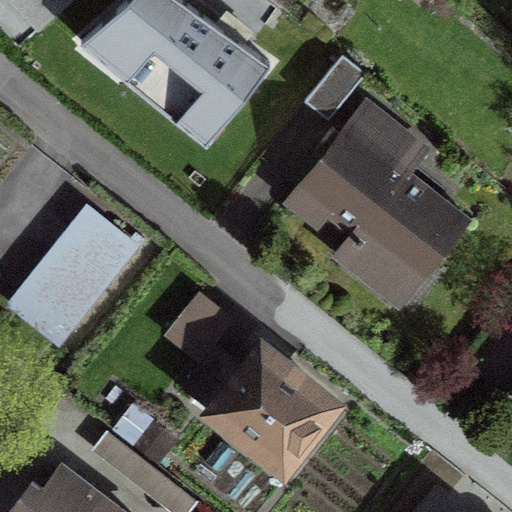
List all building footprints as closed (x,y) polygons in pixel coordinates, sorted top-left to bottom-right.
[(10,0),(38,29),(70,0),(10,0)] [(232,30),(191,0),(119,0),(76,37),(204,138),(268,57),(232,30)] [(424,149),(369,104),(350,127),(346,124),(300,181),(303,184),(289,201),(316,223),(328,209),(355,231),(338,252),(389,293),(455,212),(405,172),(424,149)] [(134,242),(87,204),(8,303),(55,341),(134,242)] [(235,325),(198,294),(162,338),(198,368),(235,325)] [(354,404),(262,334),(199,417),(291,487),(354,404)] [(124,511),(62,464),(44,488),(33,479),(14,503),(26,511),(124,511)]
